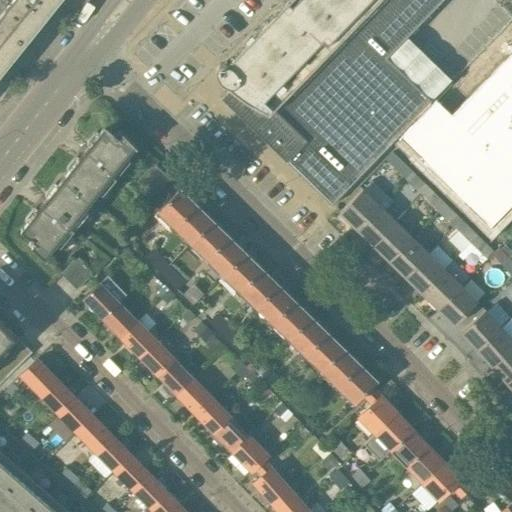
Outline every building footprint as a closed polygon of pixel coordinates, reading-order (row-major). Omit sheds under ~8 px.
[(0,0),(0,75),(60,0),(0,0)] [(220,64),(219,65),(218,66),(217,67),(217,69),(217,70),(217,72),(217,74),(218,75),(218,77),(219,78),(220,79),(222,80),(231,88),(222,97),(334,203),(392,143),(399,136),(419,116),(434,100),(388,56),(442,0),(297,0),(293,5),(289,0),(228,63),(227,62),(225,62),(224,62),(223,62),(222,62),(221,63),(220,64)] [(511,51),(435,131),(419,116),(399,136),(492,227),(511,205),(511,51)] [(107,124),(64,176),(92,202),(137,144),(125,132),(122,136),(107,124)] [(395,166),(407,177),(414,170),(402,159),(395,166)] [(145,189),(163,170),(155,162),(137,181),(145,189)] [(163,170),(145,189),(154,197),(172,178),(163,170)] [(426,182),(414,170),(407,177),(419,189),(426,182)] [(64,176),(22,229),(35,242),(32,245),(47,259),(92,202),(64,176)] [(364,187),(341,211),(358,227),(381,204),(389,196),(372,179),(364,187)] [(192,241),(213,219),(180,187),(159,208),(192,241)] [(435,191),(430,195),(428,198),(440,210),(447,203),(435,191)] [(458,214),(447,203),(440,210),(451,221),(458,214)] [(358,227),(374,243),(397,220),(381,204),(358,227)] [(192,241),(225,272),(246,251),(213,219),(192,241)] [(414,237),(397,220),(374,243),(391,260),(414,237)] [(460,230),(472,241),(479,234),(467,223),(460,230)] [(461,252),(470,242),(458,230),(449,239),(461,252)] [(491,246),(479,234),(472,241),(483,253),(491,246)] [(391,260),(407,276),(430,253),(414,237),(391,260)] [(511,251),(505,244),(501,248),(509,257),(501,264),(511,276),(511,251)] [(430,253),(407,276),(423,291),(446,268),(454,260),(438,245),(430,253)] [(134,253),(128,247),(120,255),(126,261),(134,253)] [(161,272),(169,264),(154,249),(146,257),(161,272)] [(258,304),(279,283),(246,251),(225,272),(258,304)] [(69,281),(86,263),(78,255),(61,272),(69,281)] [(454,260),(446,268),(423,291),(439,307),(462,284),(470,276),(454,260)] [(77,289),(94,272),(86,263),(69,281),(77,289)] [(161,272),(178,289),(186,281),(169,264),(161,272)] [(101,282),(84,297),(103,317),(119,301),(127,294),(109,275),(101,282)] [(258,304),(290,336),(311,315),(279,283),(258,304)] [(170,289),(164,284),(157,291),(162,297),(170,289)] [(479,301),(462,284),(439,307),(456,324),(479,301)] [(170,289),(162,297),(168,303),(176,295),(170,289)] [(103,317),(122,336),(138,320),(119,301),(103,317)] [(188,308),(181,316),(187,322),(195,315),(188,308)] [(478,347),(502,326),(486,308),(462,329),(478,347)] [(226,337),(233,329),(218,313),(210,321),(226,337)] [(323,368),(344,347),(311,315),(290,336),(323,368)] [(0,349),(15,334),(0,318),(0,349)] [(122,336),(140,355),(156,339),(138,320),(122,336)] [(208,327),(202,322),(194,329),(200,335),(208,327)] [(478,347),(493,365),(511,347),(511,336),(502,326),(478,347)] [(213,333),(208,327),(200,335),(206,340),(213,333)] [(226,337),(242,353),(250,345),(233,329),(226,337)] [(140,355),(159,374),(175,358),(156,339),(140,355)] [(344,347),(323,368),(357,401),(377,379),(344,347)] [(511,347),(493,365),(508,382),(511,378),(511,347)] [(22,374),(40,393),(57,377),(38,357),(22,374)] [(173,397),(177,393),(193,377),(175,358),(159,374),(166,382),(162,386),(173,397)] [(245,365),(240,359),(232,367),(237,372),(245,365)] [(266,361),(258,369),(274,385),(282,378),(266,361)] [(251,370),(245,365),(237,372),(243,378),(246,375),(257,386),(265,378),(254,367),(251,370)] [(59,412),(75,396),(57,377),(40,393),(59,412)] [(177,393),(196,412),(212,397),(193,377),(177,393)] [(290,401),(297,393),(282,378),(274,385),(290,401)] [(14,383),(6,391),(12,396),(20,388),(14,383)] [(376,389),(354,410),(376,432),(397,411),(376,389)] [(290,401),(306,418),(314,410),(297,393),(290,401)] [(59,412),(77,431),(94,415),(75,396),(59,412)] [(196,412),(214,431),(230,415),(212,397),(196,412)] [(282,402),(277,397),(269,404),(274,409),(282,402)] [(288,408),(282,402),(274,409),(280,416),(288,408)] [(225,442),(233,450),(249,435),(256,428),(239,410),(232,417),(230,415),(214,431),(210,435),(220,446),(225,442)] [(376,432),(364,443),(379,460),(392,449),(413,428),(410,425),(397,411),(376,432)] [(77,431),(96,450),(112,434),(94,415),(77,431)] [(265,433),(272,427),(266,420),(259,427),(265,433)] [(252,470),(255,467),(263,459),(275,447),(256,428),(249,435),(233,450),(252,470)] [(413,428),(392,449),(406,463),(408,465),(429,445),(413,428)] [(21,440),(27,445),(34,437),(28,432),(21,440)] [(97,451),(89,459),(105,476),(114,468),(115,469),(131,453),(112,434),(96,450),(97,451)] [(27,445),(33,450),(40,442),(34,437),(27,445)] [(429,445),(408,465),(423,481),(424,482),(445,462),(429,445)] [(71,511),(0,449),(0,511),(71,511)] [(339,462),(330,452),(325,457),(333,467),(339,462)] [(133,488),(149,472),(131,453),(115,469),(133,488)] [(262,474),(254,481),(272,501),(288,487),(263,459),(255,467),(262,474)] [(445,462),(424,482),(440,499),(452,487),(461,478),(445,462)] [(66,480),(73,472),(68,467),(60,476),(66,480)] [(365,474),(359,468),(352,475),(358,481),(365,474)] [(335,481),(344,474),(339,469),(331,476),(335,481)] [(66,480),(72,486),(79,478),(73,472),(66,480)] [(168,491),(149,472),(133,488),(151,507),(168,491)] [(344,474),(335,481),(341,488),(349,481),(344,474)] [(363,487),(371,480),(365,474),(358,481),(363,487)] [(471,489),(466,483),(457,492),(462,497),(471,489)] [(81,490),(87,496),(92,491),(87,485),(81,490)] [(288,487),(272,501),(281,511),(299,511),(306,507),(288,487)] [(151,507),(156,511),(184,511),(186,510),(168,491),(151,507)] [(450,496),(444,502),(452,510),(458,505),(450,496)] [(384,511),(390,511),(395,508),(390,502),(382,509),(384,511)] [(101,511),(108,511),(113,508),(107,503),(100,511),(101,511)] [(511,511),(511,503),(501,511),(495,505),(485,511),(511,511)]
